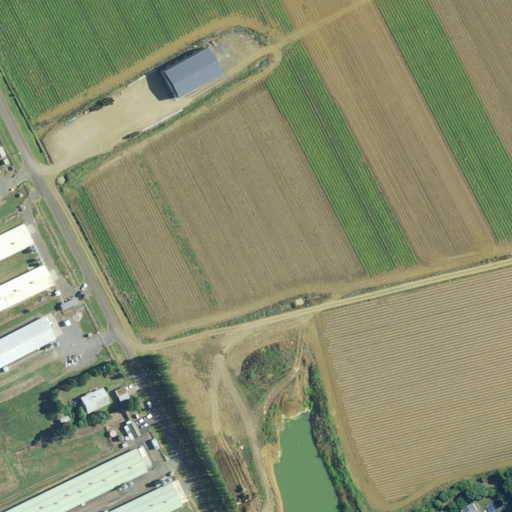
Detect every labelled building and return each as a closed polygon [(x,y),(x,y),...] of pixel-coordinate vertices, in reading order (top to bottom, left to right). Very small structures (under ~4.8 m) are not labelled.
[(200,84),(231,67),(221,49),(190,65),(200,84)] [(31,218),(0,233),(0,260),(42,240),(31,218)] [(52,244),(47,246),(51,254),(56,251),(52,244)] [(52,259),(0,284),(0,311),(63,280),(52,259)] [(62,301),(60,296),(51,301),(53,305),(62,301)] [(63,310),(72,305),(73,307),(77,305),(76,302),(74,298),(60,305),(63,310)] [(52,314),(0,340),(0,367),(63,336),(52,314)] [(129,399),(123,386),(114,389),(120,403),(129,399)] [(108,403),(101,388),(79,398),(86,414),(108,403)] [(141,417),(137,407),(133,409),(137,419),(141,417)] [(130,420),(125,422),(132,439),(140,435),(133,421),(131,423),(130,420)] [(51,511),(61,511),(143,470),(132,449),(43,494),(51,511)] [(170,511),(181,507),(170,484),(110,511),(170,511)]
